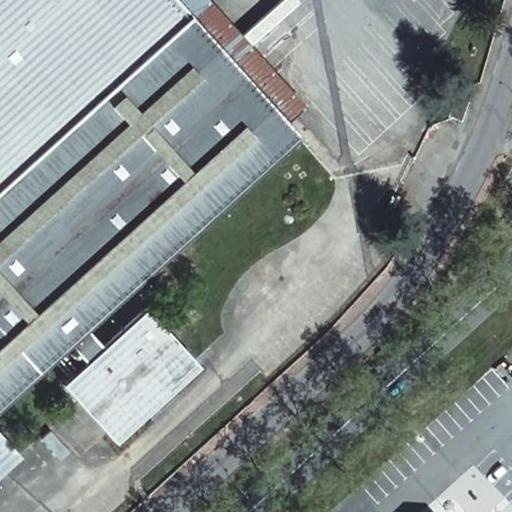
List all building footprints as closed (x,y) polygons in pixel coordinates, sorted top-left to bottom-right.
[(0,0),(0,472),(18,456),(0,435),(0,406),(55,358),(71,375),(62,384),(113,442),(132,424),(125,418),(140,403),(143,407),(149,401),(146,398),(153,390),(157,394),(188,366),(158,331),(162,328),(144,309),(102,347),(85,330),(297,137),(284,122),(236,69),(188,16),(174,0),(0,0)] [(204,1),(188,16),(236,69),(284,122),(300,108),(204,1)] [(446,115),(459,120),(466,102),(472,86),(459,82),(446,115)] [(511,197),(511,193),(503,189),(496,202),(507,207),(511,197)] [(125,418),(132,424),(196,365),(162,328),(158,331),(188,366),(157,394),(153,390),(146,398),(149,401),(143,407),(140,403),(125,418)]
